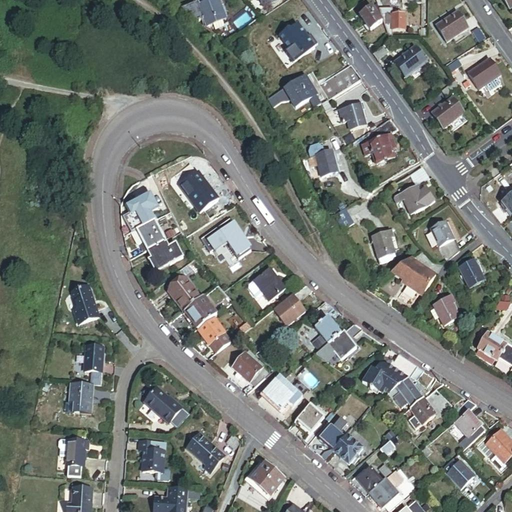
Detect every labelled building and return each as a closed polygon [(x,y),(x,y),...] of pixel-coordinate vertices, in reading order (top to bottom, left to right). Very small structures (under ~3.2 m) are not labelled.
[(224,21),(227,19),(221,0),(214,0),(202,4),(206,17),(209,26),(214,24),(216,30),(226,26),(224,21)] [(511,0),(502,0),(511,13),(511,11),(511,0)] [(199,21),(206,17),(202,4),(201,1),(183,8),(199,21)] [(383,23),(379,10),(377,4),(369,10),(367,8),(364,11),(365,13),(358,18),(370,33),(383,23)] [(394,32),(407,32),(407,16),(394,15),(394,11),(379,10),(383,23),(389,38),(394,38),(394,32)] [(447,45),(467,32),(457,16),(437,29),(447,45)] [(293,65),(313,50),(312,49),(316,46),(309,37),(305,39),(297,28),(289,33),(289,32),(280,38),(290,52),(286,55),(293,65)] [(478,45),(484,41),(478,31),(472,35),(478,45)] [(389,55),(385,48),(373,57),(377,63),(389,55)] [(395,65),(406,80),(427,65),(415,49),(395,65)] [(461,67),(458,62),(446,70),(449,75),(461,67)] [(478,92),(500,79),(490,63),(469,76),(478,92)] [(361,85),(353,71),(350,68),(319,86),(330,104),(361,85)] [(323,107),(305,78),(292,86),(280,94),(269,101),(273,109),(281,104),(289,103),(291,103),(296,111),(309,102),(315,112),(323,107)] [(447,99),(459,90),(455,84),(442,93),(447,99)] [(444,131),(464,117),(452,101),(432,115),(444,131)] [(349,132),(365,127),(361,113),(363,112),(361,106),(338,113),(341,126),(347,124),(349,132)] [(392,151),(395,149),(390,137),(398,134),(390,122),(366,137),(369,146),(362,149),(367,160),(374,157),(378,166),(395,159),(392,151)] [(336,175),(331,154),(323,156),(322,151),(318,147),(308,149),(307,155),(309,160),(315,159),(320,179),(336,175)] [(416,189),(428,182),(421,169),(409,176),(416,189)] [(200,213),(215,200),(194,175),(178,188),(200,213)] [(419,194),(417,189),(402,196),(405,203),(411,216),(426,209),(436,202),(426,189),(419,194)] [(405,203),(402,196),(397,198),(396,200),(398,206),(405,203)] [(511,197),(502,205),(511,217),(511,197)] [(135,234),(156,224),(144,200),(130,207),(134,214),(127,217),(135,234)] [(346,210),(334,217),(343,232),(355,225),(346,210)] [(247,244),(229,220),(215,230),(233,254),(247,244)] [(148,253),(166,244),(156,224),(135,234),(134,235),(140,247),(143,248),(142,249),(145,255),(148,253)] [(440,249),(454,242),(446,226),(432,233),(440,249)] [(392,256),(394,256),(389,237),(391,237),(390,232),(372,236),(379,262),(393,258),(392,256)] [(447,263),(460,253),(454,242),(440,249),(447,263)] [(170,269),(183,262),(176,247),(169,251),(166,244),(148,253),(151,259),(157,271),(168,265),(170,269)] [(472,252),(477,258),(487,250),(482,244),(472,252)] [(381,268),(397,264),(394,256),(392,256),(393,258),(379,262),(381,268)] [(146,261),(154,277),(170,269),(168,265),(157,271),(151,259),(146,261)] [(367,271),(370,269),(368,263),(366,264),(365,261),(361,263),(364,268),(365,267),(367,271)] [(483,274),(477,263),(459,272),(469,291),(484,283),(480,276),(483,274)] [(404,287),(420,299),(432,282),(409,264),(392,275),(402,282),(405,285),(404,287)] [(269,305),(285,292),(271,274),(254,287),(269,305)] [(184,314),(200,303),(186,283),(168,296),(174,304),(176,303),(184,314)] [(296,295),(301,302),(312,293),(306,288),(296,295)] [(79,328),(100,321),(89,290),(72,295),(78,312),(74,313),(79,328)] [(286,329),(305,315),(292,298),(274,312),(286,329)] [(214,321),(217,319),(204,300),(200,303),(184,314),(198,333),(214,321)] [(444,328),(459,320),(451,306),(449,301),(434,309),(436,312),(440,320),(444,328)] [(312,316),(318,324),(334,312),(325,305),(312,316)] [(435,323),(440,320),(436,312),(430,314),(435,323)] [(215,353),(225,345),(221,340),(225,337),(214,321),(198,333),(209,349),(211,348),(215,353)] [(319,354),(342,337),(330,321),(316,331),(322,339),(312,346),(319,354)] [(339,364),(356,352),(350,342),(362,334),(354,327),(342,337),(319,354),(315,358),(325,366),(335,358),(339,364)] [(257,346),(255,347),(251,338),(249,339),(246,333),(243,336),(256,358),(262,354),(257,346)] [(511,352),(489,337),(485,342),(483,341),(480,344),(483,346),(478,352),(497,364),(498,363),(511,371),(511,352)] [(85,377),(103,379),(105,355),(99,354),(99,351),(87,350),(85,377)] [(261,370),(263,367),(254,359),(254,358),(249,353),(245,357),(261,370)] [(258,376),(262,371),(261,370),(245,357),(233,371),(238,375),(236,377),(240,381),(242,379),(249,386),(255,390),(265,381),(258,376)] [(424,374),(399,358),(393,368),(417,384),(424,374)] [(380,367),(367,388),(384,399),(386,396),(387,397),(396,391),(409,382),(409,381),(387,367),(380,367)] [(293,412),(304,400),(294,391),(280,379),(263,398),(285,417),(291,410),(293,412)] [(411,411),(424,402),(418,395),(420,393),(417,389),(415,391),(409,382),(396,391),(400,396),(394,400),(401,411),(408,406),(411,411)] [(74,416),(93,418),(94,406),(91,406),(93,389),(73,387),(72,406),(75,406),(74,416)] [(145,406),(170,428),(184,412),(159,390),(145,406)] [(422,428),(435,418),(424,402),(411,411),(410,412),(422,428)] [(464,418),(468,414),(476,408),(468,403),(458,411),(464,418)] [(323,428),(320,426),(323,422),(309,409),(294,426),(311,441),(323,428)] [(477,443),(486,435),(468,414),(464,418),(456,425),(470,442),(474,438),(477,443)] [(333,455),(344,442),(329,428),(321,437),(323,439),(319,443),(333,455)] [(388,442),(394,438),(391,433),(385,438),(388,442)] [(503,466),(511,457),(511,442),(511,441),(509,443),(501,434),(487,447),(503,466)] [(212,477),(224,463),(209,450),(211,447),(201,438),(188,452),(208,470),(206,472),(212,477)] [(228,444),(236,451),(242,444),(234,438),(228,444)] [(357,459),(363,453),(347,439),(344,442),(333,455),(349,469),(355,462),(356,464),(359,461),(357,459)] [(443,448),(437,441),(431,446),(437,453),(443,448)] [(68,470),(86,472),(88,454),(88,446),(63,444),(61,446),(60,449),(63,452),(62,460),(69,460),(68,470)] [(380,453),(385,459),(396,451),(391,444),(380,453)] [(143,477),(164,478),(165,457),(155,456),(155,448),(140,447),(140,455),(144,455),(143,477)] [(224,463),(227,461),(211,447),(209,450),(224,463)] [(432,455),(426,449),(421,454),(427,460),(432,455)] [(464,488),(475,478),(463,464),(452,474),(464,488)] [(384,475),(379,479),(372,470),(369,472),(368,471),(359,478),(360,480),(358,482),(370,496),(387,482),(395,476),(388,467),(381,472),(384,475)] [(246,482),(268,501),(283,483),(266,469),(260,476),(255,472),(246,482)] [(370,496),(383,511),(400,498),(387,482),(370,496)] [(194,496),(183,495),(163,493),(162,503),(152,502),(150,511),(181,511),(182,503),(193,504),(194,496)] [(70,511),(94,511),(95,497),(77,495),(76,511),(70,510),(70,511)] [(304,511),(296,505),(286,496),(278,511),(304,511)]
